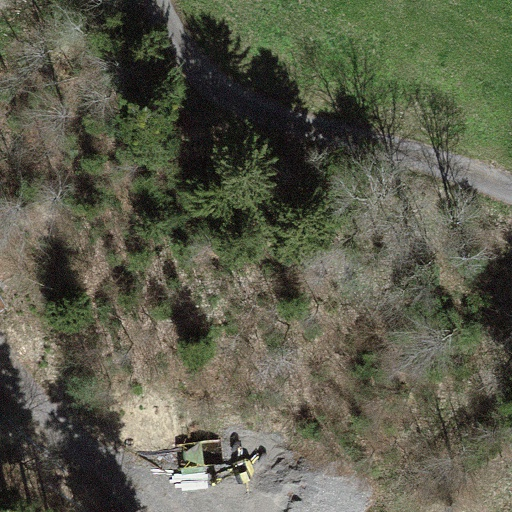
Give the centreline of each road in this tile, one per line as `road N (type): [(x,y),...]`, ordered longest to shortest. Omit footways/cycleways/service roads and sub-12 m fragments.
road 1 (track): [(155,0),(219,97),(511,201)]
road 2 (track): [(204,511),(0,345)]
